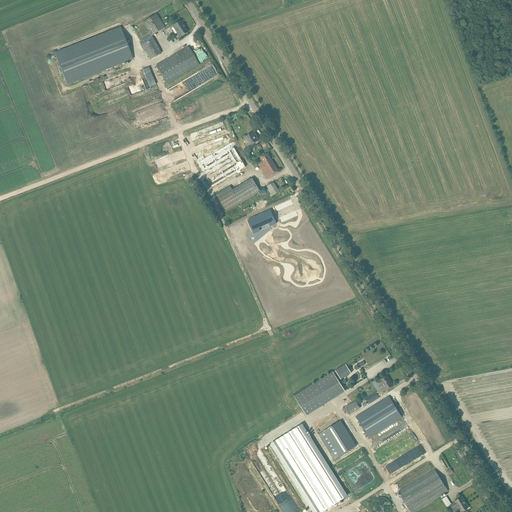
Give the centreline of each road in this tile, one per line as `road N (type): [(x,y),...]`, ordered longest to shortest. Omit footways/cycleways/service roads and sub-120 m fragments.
road 1 (tertiary): [(507,511),(187,0)]
road 2 (track): [(55,410),(268,328),(178,131)]
road 3 (track): [(243,107),(0,199)]
